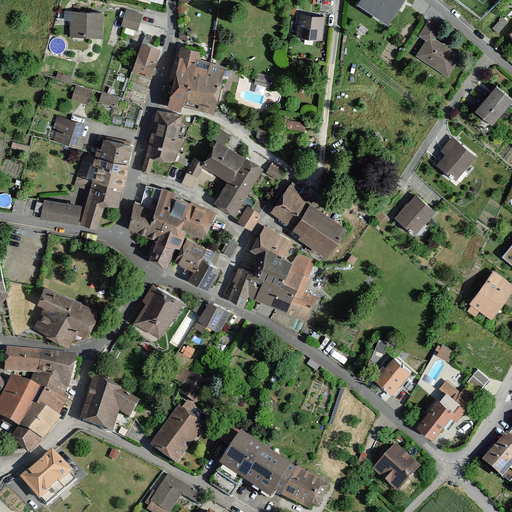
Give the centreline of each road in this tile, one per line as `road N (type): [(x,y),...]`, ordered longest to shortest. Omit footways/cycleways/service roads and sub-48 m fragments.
road 1 (track): [(341,0),(317,187),(221,122),(191,112)]
road 2 (residential): [(451,469),(292,335),(217,298)]
road 3 (residential): [(247,511),(71,418)]
road 4 (unclassified): [(135,175),(213,204),(243,232),(246,243),(217,298)]
road 5 (residential): [(175,0),(175,36),(135,175)]
road 6 (residential): [(121,239),(0,217)]
